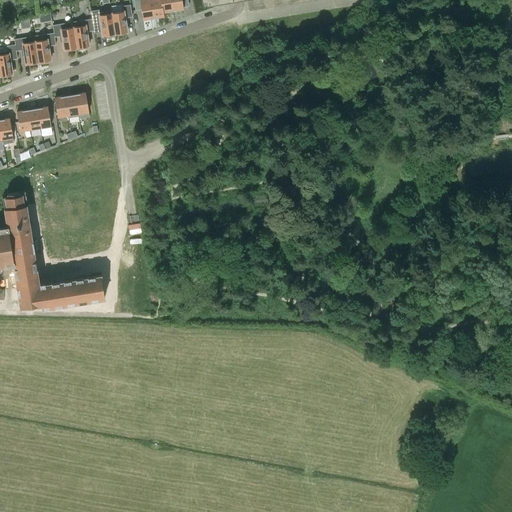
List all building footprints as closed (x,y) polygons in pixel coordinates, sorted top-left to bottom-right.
[(150,0),(133,0),(135,10),(141,9),(143,19),(153,18),(150,0)] [(150,0),(153,18),(163,16),(163,12),(161,1),(160,0),(150,0)] [(173,11),(171,0),(160,0),(161,1),(163,12),(173,11)] [(181,0),(171,0),(173,11),(183,9),(181,0)] [(247,0),(249,11),(255,10),(253,0),(247,0)] [(253,0),(255,10),(261,9),(259,0),(253,0)] [(259,0),(261,9),(267,8),(265,0),(259,0)] [(132,17),(130,5),(122,6),(123,11),(112,13),(111,13),(115,34),(117,33),(117,35),(124,34),(124,32),(127,32),(125,18),(132,17)] [(115,34),(111,13),(112,13),(111,11),(100,13),(99,10),(91,11),(92,19),(93,23),(100,22),(102,32),(102,36),(105,35),(105,37),(112,36),(112,34),(115,34)] [(39,14),(41,22),(52,20),(50,12),(39,14)] [(88,38),(87,32),(89,31),(94,31),(93,23),(92,19),(72,22),(76,48),(79,47),(79,49),(86,48),(86,46),(89,46),(88,38)] [(62,36),(63,42),(64,50),(67,49),(67,51),(74,50),(74,48),(76,48),(72,22),(52,25),(54,33),(54,37),(59,36),(62,36)] [(48,46),(51,45),(56,45),(54,37),(54,33),(34,36),(38,62),(40,62),(41,63),(48,62),(48,60),(50,60),(49,52),(48,46)] [(15,45),(16,51),(21,50),(23,50),(24,56),(26,64),(29,63),(29,65),(36,64),(36,62),(38,62),(34,36),(14,39),(15,45)] [(10,60),(12,59),(17,59),(16,51),(15,45),(7,46),(8,51),(0,52),(0,75),(2,75),(2,77),(10,76),(9,74),(12,74),(11,66),(10,60)] [(271,50),(261,55),(264,61),(274,56),(271,50)] [(85,92),(75,94),(79,118),(89,117),(85,92)] [(65,96),(68,118),(78,116),(79,118),(75,94),(65,96)] [(68,118),(65,96),(54,97),(58,117),(68,115),(68,118)] [(48,106),(37,108),(40,128),(51,126),(48,106)] [(37,108),(27,110),(30,129),(40,128),(37,108)] [(30,129),(27,110),(17,111),(20,131),(30,129)] [(200,114),(188,121),(193,128),(204,122),(200,114)] [(9,117),(0,118),(0,123),(3,142),(3,144),(14,142),(13,140),(9,117)] [(82,277),(76,278),(44,284),(44,283),(40,283),(40,284),(39,284),(37,272),(26,205),(24,190),(18,191),(18,192),(7,193),(7,195),(7,196),(2,197),(5,217),(0,218),(0,266),(13,264),(20,307),(41,304),(42,308),(104,298),(100,274),(82,277)]
